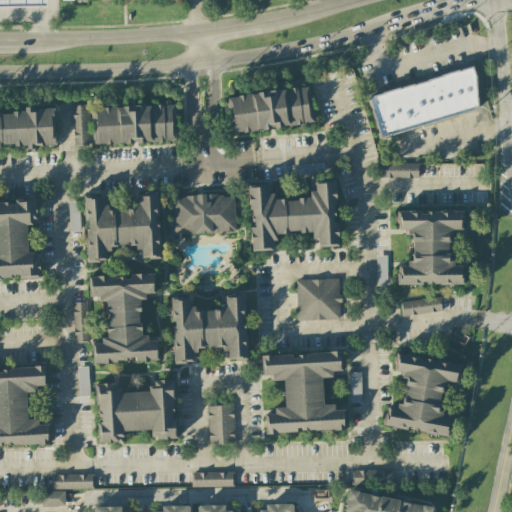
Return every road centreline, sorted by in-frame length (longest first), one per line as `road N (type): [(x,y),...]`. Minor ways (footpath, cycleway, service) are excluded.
road 1 (secondary): [(0,73),(199,63),(297,49),(424,16)]
road 2 (secondary): [(493,0),(511,177)]
road 3 (secondary): [(196,34),(42,41)]
